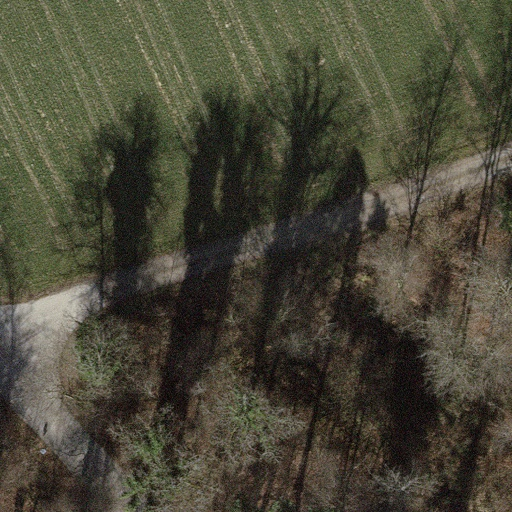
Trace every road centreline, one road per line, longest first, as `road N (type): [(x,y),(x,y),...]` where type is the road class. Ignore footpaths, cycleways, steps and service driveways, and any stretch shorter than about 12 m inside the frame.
road 1 (track): [(511,153),(0,324)]
road 2 (track): [(135,511),(0,352)]
